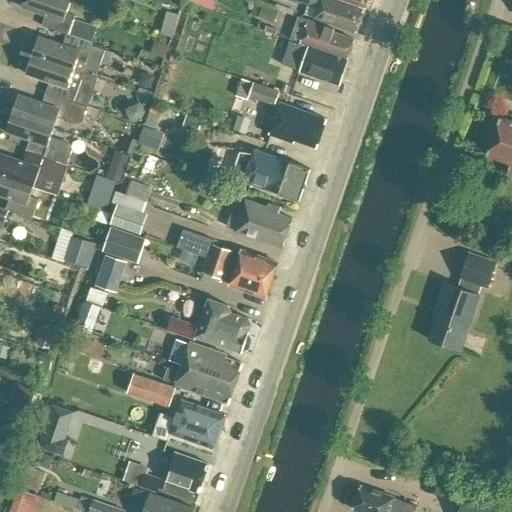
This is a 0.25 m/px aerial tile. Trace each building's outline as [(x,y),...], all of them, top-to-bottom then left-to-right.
[(42,27),(67,35),(69,36),(76,17),(67,14),(71,4),(63,1),(62,1),(58,0),(24,0),(22,8),(46,17),(42,27)] [(215,0),(189,0),(189,2),(212,11),(215,0)] [(357,34),(364,12),(327,0),(300,0),(300,2),(318,7),(314,19),(357,34)] [(340,0),(366,8),(368,0),(340,0)] [(270,23),(274,12),(256,5),(251,17),(270,23)] [(176,27),(179,16),(167,13),(164,24),(176,27)] [(310,48),(348,61),(355,40),(333,34),(334,31),(299,19),(291,42),(310,48)] [(69,36),(67,35),(63,46),(39,38),(32,56),(82,73),(92,44),(69,36)] [(348,61),(310,48),(301,72),(340,85),(348,61)] [(50,83),(46,94),(87,108),(97,78),(82,73),(32,56),(26,75),(50,83)] [(158,75),(146,71),(142,84),(154,88),(158,75)] [(279,92),(241,79),(235,97),(246,100),(247,97),(275,106),(279,92)] [(87,108),(46,94),(43,104),(19,96),(12,115),(54,129),(58,119),(66,122),(74,124),(82,123),(87,108)] [(160,116),(164,106),(154,103),(151,112),(160,116)] [(317,149),(327,120),(280,104),(269,137),(294,145),(296,142),(317,149)] [(30,142),(26,152),(53,161),(66,165),(72,149),(70,146),(51,139),(54,129),(12,115),(6,133),(30,142)] [(197,133),(201,122),(187,117),(183,128),(197,133)] [(511,123),(499,119),(487,155),(511,163),(511,165),(507,179),(511,180),(511,123)] [(164,134),(143,127),(137,144),(158,151),(164,134)] [(290,165),(252,151),(251,153),(240,152),(232,174),(246,179),(244,185),(279,196),(280,196),(300,202),(300,200),(303,190),(304,189),(306,182),(307,181),(306,181),(309,172),(310,172),(310,170),(290,164),(290,165)] [(53,161),(26,152),(23,163),(0,154),(0,175),(34,188),(58,196),(68,166),(66,165),(53,161)] [(130,157),(116,152),(107,178),(121,183),(130,157)] [(0,196),(10,200),(6,210),(9,211),(33,220),(39,201),(31,198),(34,188),(0,175),(0,196)] [(116,182),(97,176),(87,206),(106,212),(116,182)] [(151,188),(129,180),(124,194),(146,202),(151,188)] [(283,248),(293,220),(278,215),(280,208),(269,205),(268,208),(245,201),(234,232),(283,248)] [(147,214),(142,213),(116,204),(109,225),(140,235),(147,214)] [(6,210),(0,208),(0,229),(2,230),(9,211),(6,210)] [(137,264),(145,239),(110,227),(102,252),(137,264)] [(262,272),(274,276),(278,264),(241,252),(240,256),(212,246),(214,241),(182,231),(176,249),(206,258),(209,259),(208,260),(236,269),(236,267),(261,275),(262,272)] [(95,245),(70,237),(63,260),(88,267),(95,245)] [(429,341),(463,354),(482,297),(480,296),(483,287),(489,289),(497,264),(469,254),(461,279),(462,280),(459,289),(444,284),(436,305),(442,307),(429,341)] [(126,262),(105,255),(94,286),(116,293),(126,262)] [(266,299),(274,276),(262,272),(261,275),(236,267),(236,269),(208,260),(209,259),(206,258),(202,273),(231,283),(229,287),(266,299)] [(252,326),(249,320),(231,315),(232,313),(229,308),(208,300),(199,328),(172,319),(168,332),(194,341),(195,339),(243,354),(243,351),(249,349),(252,341),(249,335),(252,326)] [(92,335),(101,309),(84,303),(75,330),(92,335)] [(61,322),(64,309),(57,306),(53,319),(61,322)] [(56,330),(42,326),(36,346),(51,350),(56,330)] [(78,333),(72,351),(82,355),(89,337),(78,333)] [(183,366),(181,372),(180,375),(196,380),(198,374),(236,386),(236,385),(237,381),(238,381),(238,380),(238,379),(242,366),(243,366),(244,366),(244,365),(243,365),(225,359),(227,355),(191,343),(180,339),(172,362),(183,366)] [(0,357),(5,359),(9,349),(0,346),(0,357)] [(180,375),(181,372),(167,367),(162,381),(230,404),(236,387),(236,386),(198,374),(196,380),(180,375)] [(169,409),(176,390),(134,376),(128,396),(169,409)] [(35,390),(12,383),(7,403),(30,410),(35,390)] [(227,416),(181,399),(169,433),(214,450),(227,416)] [(197,501),(209,465),(177,455),(164,491),(197,501)] [(30,465),(23,484),(40,489),(46,470),(30,465)] [(146,473),(147,470),(133,465),(127,482),(157,493),(162,479),(146,473)] [(99,484),(102,477),(92,473),(90,480),(99,484)] [(18,487),(10,510),(15,511),(35,511),(41,495),(18,487)] [(414,511),(416,506),(396,499),(361,488),(358,495),(356,495),(351,509),(360,511),(414,511)] [(149,492),(143,510),(142,511),(192,511),(194,508),(149,492)] [(76,509),(79,501),(58,493),(54,503),(75,510),(76,509)] [(124,511),(125,511),(81,496),(79,501),(76,509),(84,511),(124,511)] [(501,511),(463,498),(458,511),(501,511)]
